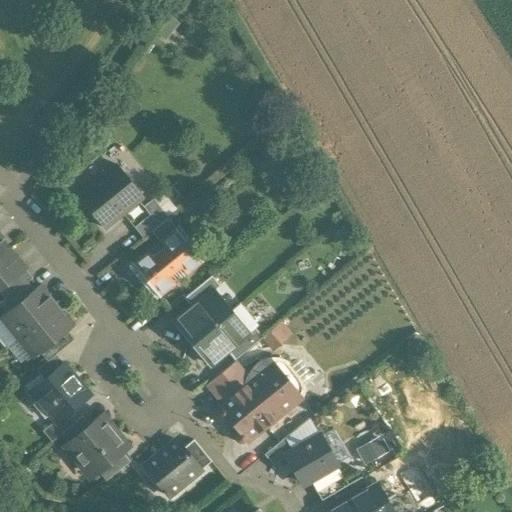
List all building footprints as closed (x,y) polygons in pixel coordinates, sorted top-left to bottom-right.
[(116,165),(77,196),(104,229),(142,198),(116,165)] [(167,219),(152,200),(142,208),(149,216),(133,228),(142,239),(151,232),(167,219)] [(176,230),(167,219),(151,232),(160,243),(176,230)] [(201,261),(176,230),(160,243),(164,249),(153,258),(148,253),(132,266),(135,270),(138,267),(155,287),(151,290),(157,297),(173,284),(167,276),(179,266),(185,274),(201,261)] [(0,256),(8,249),(0,238),(0,256)] [(8,249),(0,256),(0,288),(23,269),(24,268),(8,249)] [(23,269),(0,288),(0,293),(5,300),(26,283),(31,279),(23,269)] [(211,276),(183,299),(191,308),(212,290),(213,291),(219,286),(211,276)] [(5,300),(0,303),(0,305),(7,314),(34,292),(26,283),(5,300)] [(7,314),(1,319),(17,338),(55,306),(39,287),(34,292),(7,314)] [(191,308),(174,322),(183,334),(187,332),(194,341),(230,312),(213,291),(212,290),(191,308)] [(71,326),(55,306),(17,338),(32,357),(38,352),(65,331),(71,326)] [(230,312),(194,341),(202,351),(200,354),(209,365),(226,352),(248,334),(247,333),(230,312)] [(248,334),(226,352),(234,361),(262,338),(254,328),(247,333),(248,334)] [(422,342),(416,330),(407,338),(405,362),(420,364),(422,342)] [(65,331),(38,352),(46,362),(55,355),(73,340),(65,331)] [(46,362),(36,370),(44,380),(63,365),(55,355),(46,362)] [(259,364),(257,366),(253,370),(249,375),(246,380),(243,387),(224,402),(216,408),(215,411),(214,413),(215,416),(216,418),(219,420),(221,421),(224,420),(226,419),(228,420),(231,418),(238,427),(235,429),(236,431),(234,432),(233,434),(232,437),(233,440),(234,442),(236,443),(239,444),(241,444),(243,443),(295,401),(299,398),(301,394),(302,389),(301,385),(295,374),(288,366),(280,361),(273,360),(268,361),(264,362),(259,364)] [(233,364),(209,384),(224,402),(243,387),(246,380),(233,364)] [(89,395),(63,365),(44,380),(29,392),(54,421),(55,423),(67,413),(89,395)] [(67,413),(55,423),(54,421),(41,431),(50,442),(60,434),(75,422),(67,413)] [(91,425),(83,415),(75,422),(60,434),(68,443),(91,425)] [(104,419),(98,419),(91,425),(68,443),(67,444),(71,448),(70,454),(84,470),(89,471),(93,475),(102,468),(122,451),(124,450),(124,445),(121,440),(115,440),(107,431),(108,424),(104,419)] [(336,465),(319,436),(285,456),(302,485),(309,481),(336,465)] [(362,465),(388,452),(380,436),(354,449),(362,465)] [(175,440),(143,466),(168,497),(200,470),(182,449),(175,440)] [(210,462),(193,440),(182,449),(200,470),(210,462)] [(122,451),(102,468),(110,478),(130,461),(122,451)] [(336,465),(309,481),(321,501),(342,489),(339,484),(345,481),(336,465)] [(376,485),(329,511),(382,511),(378,506),(385,502),(376,485)]
